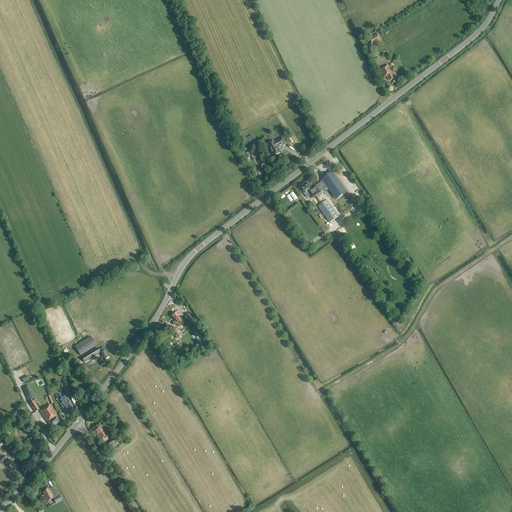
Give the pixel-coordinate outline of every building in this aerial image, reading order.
[(371,46),(381,41),(378,34),(368,39),(371,46)] [(394,79),(391,74),(392,73),(387,65),(380,69),(384,78),(386,77),(388,80),(389,80),(390,81),(394,79)] [(243,140),(246,147),(255,143),(252,136),(243,140)] [(275,142),(275,141),(267,145),(274,157),(281,153),(279,148),(286,144),(283,138),(275,142)] [(307,183),(299,188),(303,194),(307,192),(312,198),(324,190),(342,215),(359,203),(336,171),(319,183),(320,184),(311,189),(307,183)] [(338,217),(326,201),(318,206),(329,223),(338,217)] [(177,324),(179,327),(184,323),(176,313),(171,316),(175,320),(173,322),(173,323),(173,324),(174,325),(175,325),(177,324)] [(189,314),(183,319),(188,325),(194,320),(189,314)] [(80,356),(97,346),(91,336),(75,346),(80,356)] [(109,357),(103,348),(99,351),(97,349),(82,358),(84,363),(100,353),(104,360),(109,357)] [(174,354),(167,348),(164,351),(170,357),(174,354)] [(67,395),(71,393),(67,384),(63,385),(67,395)] [(28,400),(34,397),(29,386),(23,389),(28,400)] [(68,413),(73,408),(65,399),(67,398),(64,396),(57,402),(63,407),(62,408),(64,410),(65,410),(68,413)] [(35,412),(39,410),(33,401),(30,404),(35,412)] [(57,416),(50,405),(46,408),(46,407),(40,412),(47,423),(48,422),(52,428),(60,422),(56,417),(57,416)] [(100,424),(92,429),(98,437),(97,437),(101,443),(110,436),(106,431),(105,432),(105,431),(100,424)] [(111,442),(107,445),(110,449),(118,445),(114,440),(111,442)] [(8,461),(6,459),(7,458),(4,456),(0,459),(0,460),(2,462),(4,461),(6,463),(5,464),(10,469),(11,468),(13,471),(17,468),(13,464),(13,463),(10,460),(8,461)] [(44,497),(47,502),(53,498),(54,499),(58,496),(54,488),(49,490),(48,488),(44,491),(45,492),(43,493),(45,496),(44,497)] [(62,501),(59,496),(58,496),(54,499),(53,499),(56,504),(62,501)]
